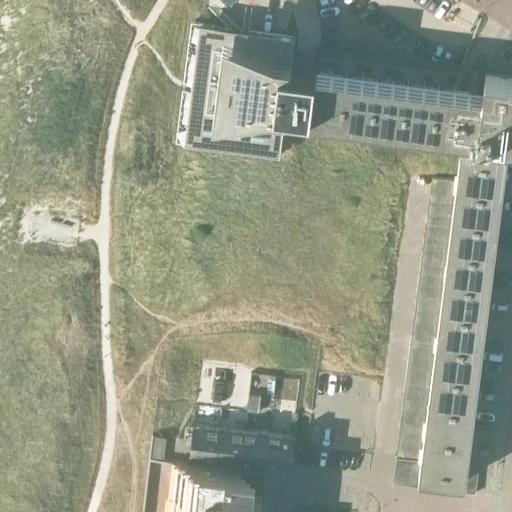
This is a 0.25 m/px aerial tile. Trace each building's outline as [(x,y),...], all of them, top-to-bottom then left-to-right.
[(210,25),(195,137),(269,146),(273,112),(285,114),(286,108),(308,111),(310,111),(316,74),(316,71),(315,71),(315,70),(291,67),(294,44),(286,43),(287,35),(272,33),(271,41),(241,37),(230,27),(210,25)] [(307,115),(307,117),(451,136),(449,152),(463,154),(423,461),(398,457),(395,484),(477,495),(480,469),(467,467),(507,159),(511,159),(511,77),(486,74),(483,95),(316,74),(310,111),(308,111),(308,115),(307,115)] [(459,182),(434,179),(432,191),(458,195),(459,182)] [(430,204),(443,206),(456,208),(458,195),(432,191),(430,204)] [(429,215),(442,217),(455,218),(456,208),(443,206),(430,204),(429,215)] [(429,215),(427,227),(453,230),(455,218),(442,217),(429,215)] [(427,227),(426,240),(451,243),(453,230),(427,227)] [(426,240),(424,252),(450,255),(451,243),(426,240)] [(424,252),(423,264),(448,268),(450,255),(424,252)] [(423,264),(421,275),(447,279),(448,268),(423,264)] [(421,275),(420,287),(445,291),(447,279),(421,275)] [(420,287),(418,300),(444,303),(445,291),(420,287)] [(418,300),(416,313),(442,316),(444,303),(418,300)] [(416,313),(415,324),(440,328),(442,316),(416,313)] [(415,324),(413,337),(439,340),(440,328),(415,324)] [(413,337),(411,349),(437,353),(439,340),(413,337)] [(411,349),(410,361),(436,365),(437,353),(411,349)] [(410,361),(408,372),(434,376),(436,365),(410,361)] [(232,371),(231,379),(242,380),(243,372),(232,371)] [(408,372),(407,385),(433,389),(434,376),(408,372)] [(214,381),(212,402),(220,403),(223,382),(214,381)] [(407,385),(405,398),(431,402),(433,389),(407,385)] [(248,395),(246,411),(259,413),(261,396),(248,395)] [(404,410),(416,412),(429,413),(431,402),(405,398),(404,410)] [(402,421),(415,423),(428,425),(429,413),(416,412),(404,410),(402,421)] [(401,433),(413,435),(426,437),(428,425),(415,423),(402,421),(401,433)] [(191,453),(217,456),(221,426),(195,423),(191,453)] [(217,456),(242,459),(246,429),(221,426),(217,456)] [(242,459),(267,462),(271,433),(246,429),(242,459)] [(271,433),(267,462),(294,466),(297,436),(271,433)] [(399,444),(412,446),(425,448),(426,437),(413,435),(401,433),(399,444)] [(153,438),(151,459),(164,461),(166,439),(153,438)] [(397,457),(398,457),(423,461),(425,448),(412,446),(399,444),(397,457)] [(261,511),(267,472),(177,461),(170,511),(261,511)]
